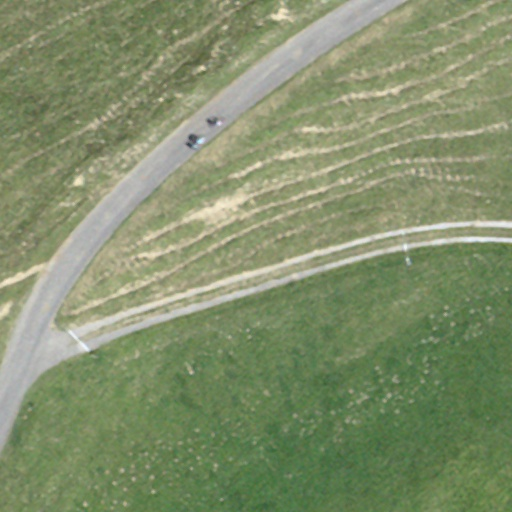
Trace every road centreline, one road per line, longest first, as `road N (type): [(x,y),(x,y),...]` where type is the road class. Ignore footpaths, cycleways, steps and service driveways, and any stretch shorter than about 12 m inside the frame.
road 1 (unclassified): [(383,0),(230,104),(131,188),(60,277),(0,413)]
road 2 (track): [(21,361),(383,243),(511,234)]
